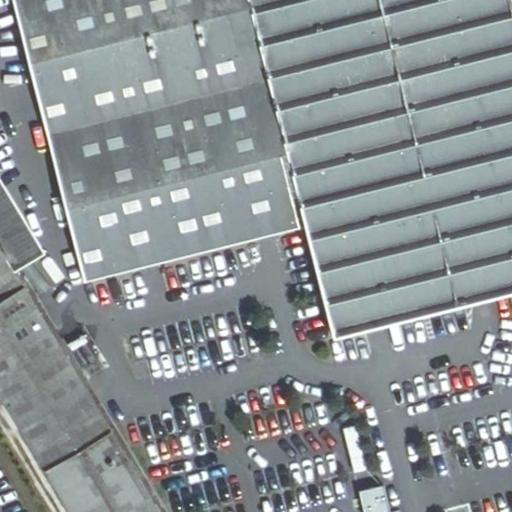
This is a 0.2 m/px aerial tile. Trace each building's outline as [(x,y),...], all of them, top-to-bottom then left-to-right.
[(263,83),(242,0),(9,0),(45,138),(263,83)] [(511,0),(242,0),(263,83),(300,229),(327,339),(368,329),(497,297),(511,292),(511,0)] [(136,270),(300,229),(263,83),(45,138),(81,284),(136,270)] [(39,258),(0,192),(0,249),(14,273),(39,258)] [(0,307),(25,292),(14,273),(0,249),(0,307)] [(0,395),(48,476),(112,438),(25,292),(0,307),(0,395)] [(69,511),(156,511),(112,438),(48,476),(69,511)]
